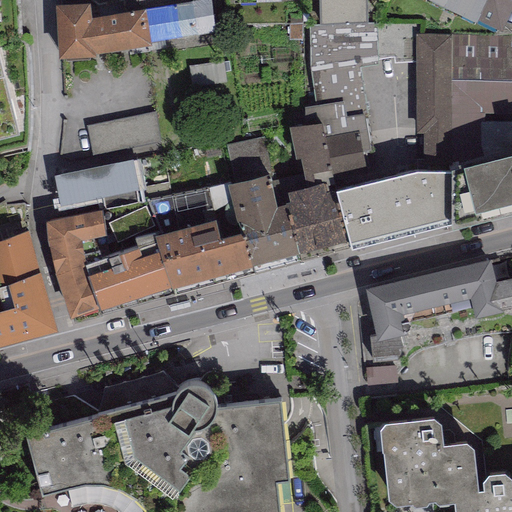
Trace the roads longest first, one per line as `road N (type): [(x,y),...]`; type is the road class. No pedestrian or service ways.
road 1 (residential): [(69,352),(29,213),(44,155),(38,0)]
road 2 (primary): [(323,287),(69,352)]
road 3 (primary): [(511,235),(323,287)]
road 4 (residential): [(467,377),(336,391)]
road 5 (residential): [(348,511),(336,391)]
